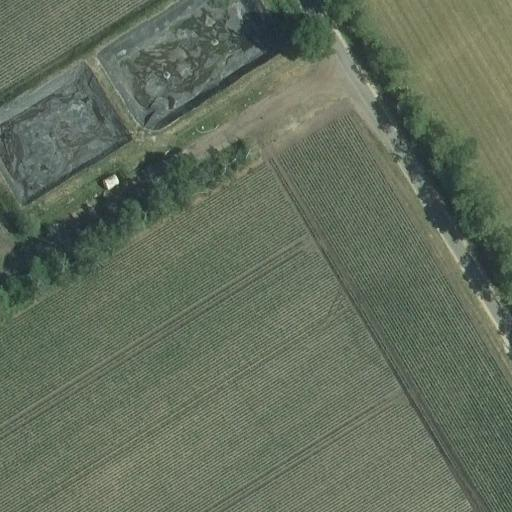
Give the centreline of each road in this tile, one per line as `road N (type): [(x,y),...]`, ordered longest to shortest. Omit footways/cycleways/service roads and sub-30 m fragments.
road 1 (unclassified): [(511,339),(305,0)]
road 2 (track): [(344,64),(40,244)]
